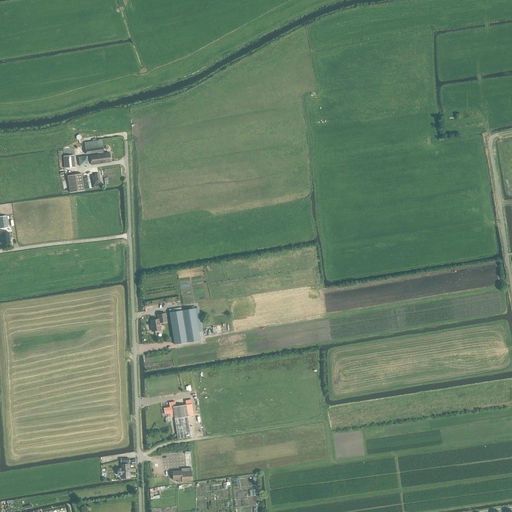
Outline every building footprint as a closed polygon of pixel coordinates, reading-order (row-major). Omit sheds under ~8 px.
[(99,147),(98,141),(84,143),(86,154),(97,152),(98,154),(89,156),(91,165),(111,162),(109,152),(104,153),(103,147),(99,147)] [(76,167),(75,158),(74,158),(73,155),(63,156),(64,168),(76,167)] [(89,165),(87,155),(78,157),(79,166),(89,165)] [(67,176),(70,192),(84,190),(82,173),(67,176)] [(10,243),(8,232),(1,233),(3,244),(10,243)] [(200,340),(195,308),(169,312),(174,344),(200,340)] [(161,330),(159,323),(161,323),(167,322),(166,313),(158,314),(159,319),(151,320),(151,324),(150,324),(151,332),(153,332),(161,330)] [(194,416),(192,403),(175,406),(175,401),(172,402),(169,402),(170,407),(164,408),(165,414),(170,413),(170,417),(174,416),(178,439),(191,436),(187,417),(194,416)] [(129,478),(129,464),(121,464),(121,468),(117,468),(118,475),(123,475),(123,478),(129,478)] [(181,479),(182,481),(192,481),(191,468),(185,468),(186,472),(182,472),(181,470),(172,471),(173,480),(181,479)] [(150,489),(150,499),(153,499),(159,498),(159,495),(155,495),(155,496),(153,497),(152,489),(150,489)]
